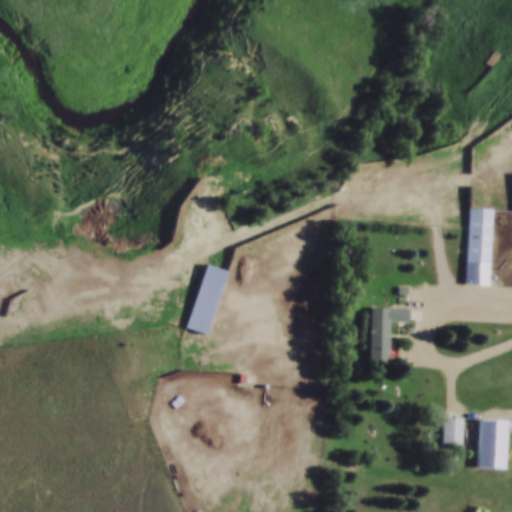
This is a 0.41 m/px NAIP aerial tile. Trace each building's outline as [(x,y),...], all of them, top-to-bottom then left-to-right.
[(464,283),(487,283),(489,208),(465,207),(464,283)] [(181,326),(201,332),(222,268),(201,262),(181,326)] [(367,360),(387,360),(387,321),(405,321),(405,306),(367,306),(367,360)] [(440,449),(462,449),(462,416),(440,416),(440,449)] [(506,418),(476,418),(475,466),(504,467),(506,418)]
